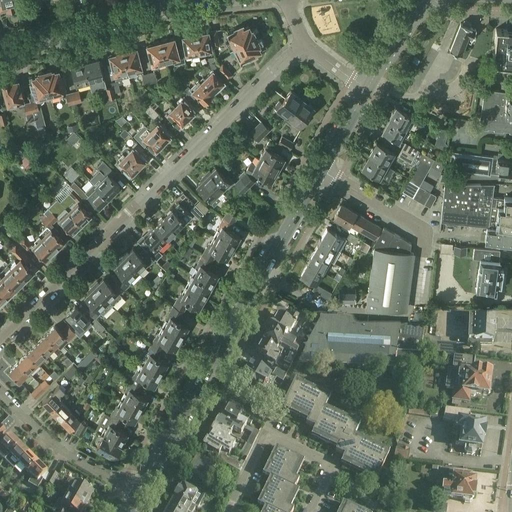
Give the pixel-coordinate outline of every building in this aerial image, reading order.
[(16,6),(15,5),(22,3),(21,0),(0,0),(0,8),(7,7),(7,9),(16,6)] [(460,23),(450,50),(461,54),(466,41),(471,43),(476,30),(471,28),(472,27),(460,23)] [(230,50),(234,47),(256,38),(252,29),(251,30),(249,26),(244,28),(243,25),(235,29),(235,30),(228,33),(231,40),(226,42),(230,50)] [(511,30),(496,28),(492,63),(511,65),(511,30)] [(218,30),(210,31),(213,46),(221,45),(218,30)] [(208,31),(196,34),(199,50),(205,48),(206,52),(212,51),(208,31)] [(192,51),(199,50),(196,34),(183,36),(186,56),(193,55),(192,51)] [(161,42),(160,42),(166,61),(174,59),(175,64),(185,61),(182,48),(177,49),(174,38),(161,42)] [(260,45),(256,38),(234,47),(241,62),(248,58),(249,59),(257,55),(256,53),(260,50),(258,46),(260,45)] [(158,63),(166,61),(160,42),(147,45),(153,69),(159,68),(158,63)] [(130,78),(137,76),(137,74),(143,72),(136,48),(123,52),(129,76),(130,78)] [(123,52),(109,55),(116,81),(118,81),(119,84),(123,83),(122,79),(129,76),(123,52)] [(106,87),(104,78),(99,58),(84,62),(89,82),(92,91),(106,87)] [(89,82),(84,62),(71,66),(76,85),(89,82)] [(201,82),(212,93),(224,82),(216,74),(219,70),(218,69),(212,62),(210,63),(206,66),(212,72),(201,82)] [(218,69),(219,70),(228,79),(233,74),(223,64),(218,69)] [(58,71),(54,72),(53,71),(45,73),(50,95),(66,91),(64,84),(65,84),(63,75),(60,76),(58,71)] [(155,71),(148,73),(151,83),(157,81),(155,71)] [(50,95),(45,74),(45,73),(36,75),(37,76),(32,78),(33,83),(30,84),(32,92),(27,93),(30,102),(34,117),(35,120),(37,128),(46,125),(40,104),(44,101),(43,97),(50,95)] [(151,83),(148,73),(142,74),(145,85),(151,83)] [(213,94),(212,93),(201,82),(199,80),(190,89),(191,90),(187,93),(194,101),(198,97),(204,103),(213,94)] [(18,81),(11,82),(2,84),(7,105),(18,102),(20,109),(24,107),(24,104),(22,95),(23,95),(21,87),(20,87),(18,81)] [(113,86),(114,92),(121,91),(119,84),(118,81),(116,81),(112,82),(113,86)] [(511,82),(502,81),(501,88),(511,90),(511,82)] [(113,86),(106,87),(109,97),(115,95),(114,92),(113,86)] [(511,132),(511,90),(483,87),(477,128),(502,132),(503,128),(508,129),(508,132),(511,132)] [(275,106),(287,116),(302,97),(292,90),(283,102),(280,100),(275,106)] [(75,103),(82,101),(79,91),(72,93),(75,103)] [(69,105),(75,103),(72,93),(66,94),(69,105)] [(184,97),(175,106),(188,119),(197,110),(191,104),(194,101),(187,93),(184,97)] [(311,113),(315,109),(313,108),(314,107),(309,102),(309,101),(309,100),(309,99),(309,98),(309,97),(308,97),(307,97),(306,97),(305,97),(303,98),(302,97),(287,116),(302,127),(306,122),(311,113)] [(145,101),(150,107),(158,114),(162,109),(151,98),(145,101)] [(34,117),(30,102),(24,104),(24,107),(28,122),(35,120),(34,117)] [(179,127),(188,119),(175,106),(166,114),(179,127)] [(154,118),(158,114),(150,107),(146,111),(154,118)] [(416,112),(413,117),(397,107),(390,119),(406,129),(410,131),(417,119),(425,124),(428,118),(416,112)] [(127,120),(122,116),(115,120),(121,125),(127,120)] [(399,141),(406,129),(390,119),(383,132),(399,141)] [(150,130),(163,143),(172,134),(159,121),(150,130)] [(256,126),(264,135),(270,129),(262,121),(256,126)] [(264,135),(256,126),(250,132),(259,140),(264,135)] [(154,152),(163,143),(150,130),(147,127),(141,133),(144,136),(141,139),(154,152)] [(124,138),(128,134),(124,129),(120,134),(124,138)] [(71,134),(77,141),(80,138),(74,131),(71,134)] [(282,136),(278,143),(290,149),(294,142),(282,136)] [(121,150),(125,155),(138,168),(147,159),(140,152),(143,149),(137,143),(131,149),(128,146),(125,146),(121,150)] [(369,155),(389,167),(389,166),(387,165),(391,159),(393,160),(396,154),(376,143),(369,155)] [(414,157),(420,161),(430,167),(431,166),(434,160),(405,143),(401,149),(414,157)] [(283,164),(282,164),(285,158),(271,150),(273,148),(267,145),(259,159),(280,170),(283,164)] [(397,156),(416,167),(417,165),(420,161),(414,157),(401,149),(397,156)] [(497,175),(501,176),(501,174),(503,174),(503,175),(507,176),(507,174),(511,175),(511,160),(509,160),(505,159),(505,155),(498,154),(498,157),(497,157),(492,156),(492,155),(452,149),(450,165),(456,165),(456,169),(490,173),(490,172),(497,173),(497,175)] [(129,176),(138,168),(125,155),(116,164),(129,176)] [(393,169),(389,167),(369,155),(362,168),(380,179),(380,177),(386,181),(393,169)] [(26,156),(20,162),(25,166),(30,160),(26,156)] [(276,176),(280,170),(259,159),(255,165),(250,162),(246,171),(266,182),(268,178),(272,180),(275,175),(276,176)] [(99,170),(89,179),(93,184),(97,187),(108,198),(120,186),(110,177),(114,173),(103,161),(96,168),(99,170)] [(420,161),(417,165),(428,171),(430,167),(420,161)] [(428,172),(428,171),(417,165),(416,167),(414,170),(425,176),(428,172)] [(216,166),(211,170),(210,169),(205,174),(221,190),(227,184),(230,186),(234,181),(228,175),(226,177),(216,166)] [(428,171),(428,172),(438,177),(441,171),(431,166),(430,167),(428,171)] [(66,172),(63,174),(71,182),(79,174),(74,169),(69,174),(66,172)] [(422,181),(425,176),(414,170),(411,175),(422,181)] [(241,178),(250,186),(255,181),(247,172),(241,178)] [(226,194),(221,190),(205,174),(201,178),(202,179),(197,184),(208,195),(206,197),(210,201),(214,205),(226,194)] [(419,186),(422,181),(411,175),(408,180),(415,184),(419,186)] [(244,192),(250,186),(241,178),(235,184),(244,192)] [(422,181),(419,186),(420,186),(426,190),(430,192),(433,185),(423,179),(422,181)] [(402,191),(408,195),(415,184),(408,180),(402,191)] [(84,200),(88,196),(84,193),(74,182),(70,186),(73,189),(83,199),(84,200)] [(486,226),(484,242),(511,245),(511,197),(504,197),(498,197),(497,205),(492,205),(494,183),(445,183),(441,220),(486,226)] [(99,207),(108,198),(97,187),(93,184),(84,193),(88,196),(99,207)] [(419,186),(415,184),(408,195),(413,198),(420,186),(419,186)] [(413,198),(419,201),(426,190),(420,186),(413,198)] [(68,193),(79,203),(83,199),(73,189),(68,193)] [(430,192),(426,190),(419,201),(425,204),(431,193),(430,192)] [(79,203),(68,193),(60,202),(81,224),(90,215),(79,203)] [(436,196),(431,193),(425,204),(430,207),(436,198),(436,196)] [(48,208),(50,211),(58,218),(55,220),(61,226),(63,225),(72,233),(81,224),(60,202),(57,199),(48,208)] [(201,200),(196,205),(205,214),(209,208),(201,200)] [(179,202),(172,210),(170,208),(167,212),(168,213),(164,217),(177,230),(186,221),(184,220),(189,215),(185,211),(186,209),(179,202)] [(201,220),(205,214),(196,205),(191,210),(201,220)] [(381,228),(360,216),(361,215),(356,213),(341,205),(334,217),(349,226),(349,225),(375,240),(381,228)] [(228,210),(224,218),(233,223),(238,216),(228,210)] [(53,223),(55,220),(58,218),(50,211),(46,215),(53,223)] [(48,227),(53,223),(46,215),(41,220),(48,227)] [(167,239),(177,230),(164,217),(163,218),(162,217),(158,220),(159,221),(154,226),(167,239)] [(216,237),(234,247),(236,248),(239,242),(237,241),(241,236),(230,230),(233,223),(224,218),(220,225),(218,229),(220,230),(216,237)] [(51,225),(46,230),(45,229),(39,235),(41,238),(54,251),(63,242),(56,234),(58,232),(51,225)] [(148,251),(155,259),(157,260),(162,254),(158,249),(167,239),(154,226),(153,227),(152,226),(148,230),(150,231),(145,236),(150,241),(144,247),(148,251)] [(380,249),(410,253),(411,243),(384,227),(373,246),(377,248),(380,249)] [(327,228),(321,240),(336,249),(343,237),(327,228)] [(359,238),(349,233),(346,239),(355,244),(359,238)] [(24,237),(19,242),(26,249),(31,244),(24,237)] [(232,254),(236,248),(234,247),(216,237),(212,243),(210,242),(208,246),(207,246),(203,254),(213,259),(217,253),(228,258),(231,253),(232,254)] [(45,260),(54,251),(41,238),(32,247),(45,260)] [(336,249),(321,240),(314,252),(330,261),(334,263),(340,251),(336,249)] [(371,245),(363,240),(359,247),(367,252),(371,245)] [(25,264),(29,261),(15,246),(10,250),(19,259),(20,259),(25,264)] [(453,254),(466,255),(467,247),(454,246),(453,254)] [(149,265),(155,259),(148,251),(142,256),(133,247),(129,252),(128,251),(123,256),(138,271),(147,263),(149,265)] [(410,253),(380,249),(377,248),(374,248),(366,308),(402,311),(410,253)] [(474,248),(473,258),(480,259),(476,290),(477,290),(476,294),(484,295),(484,297),(493,298),(494,292),(495,293),(497,281),(501,281),(501,279),(504,277),(504,274),(502,271),(503,269),(498,269),(499,261),(498,261),(499,250),(474,248)] [(314,252),(307,263),(323,273),(330,261),(314,252)] [(208,268),(213,259),(203,254),(199,261),(196,267),(198,268),(194,275),(192,273),(192,274),(214,286),(217,281),(215,280),(219,274),(208,268)] [(129,280),(138,271),(123,256),(118,260),(119,261),(115,266),(123,274),(118,280),(123,285),(126,288),(132,282),(129,280)] [(19,259),(11,268),(24,281),(33,272),(25,264),(20,259),(19,259)] [(312,290),(328,299),(332,293),(317,284),(323,273),(307,263),(300,276),(315,284),(312,290)] [(0,272),(0,275),(14,290),(24,281),(11,268),(8,265),(0,272)] [(337,272),(342,275),(345,269),(340,267),(337,272)] [(214,287),(214,286),(192,274),(189,279),(191,280),(188,286),(208,297),(211,292),(209,291),(212,286),(214,287)] [(0,294),(5,299),(14,290),(0,275),(0,294)] [(126,288),(123,285),(118,280),(112,286),(104,277),(99,282),(98,281),(93,285),(108,301),(113,305),(122,297),(119,295),(126,288)] [(100,310),(108,301),(93,285),(88,290),(90,291),(85,296),(93,304),(88,310),(96,318),(102,312),(100,310)] [(178,297),(174,304),(185,309),(189,302),(199,308),(202,302),(204,303),(208,297),(188,286),(184,293),(182,292),(178,298),(178,297)] [(338,288),(339,302),(361,302),(361,295),(355,295),(355,288),(338,288)] [(75,306),(66,315),(80,330),(89,320),(75,306)] [(164,327),(182,338),(184,339),(187,333),(185,332),(189,326),(178,320),(183,312),(173,306),(168,314),(169,314),(166,320),(168,321),(164,327)] [(273,320),(274,324),(268,334),(298,351),(301,345),(288,338),(287,339),(285,338),(288,332),(290,333),(294,326),(295,326),(295,325),(298,320),(293,317),(290,322),(279,316),(274,317),(273,320)] [(470,317),(469,345),(471,348),(476,348),(478,345),(492,345),(492,342),(494,342),(495,318),(470,317)] [(91,323),(99,331),(103,327),(95,319),(91,323)] [(424,328),(320,321),(300,364),(394,370),(418,372),(420,354),(423,337),(424,328)] [(56,345),(65,336),(69,340),(76,332),(68,324),(61,331),(55,325),(46,334),(56,345)] [(181,344),(184,339),(182,338),(164,327),(160,334),(158,333),(156,338),(155,337),(151,344),(162,350),(165,343),(176,349),(179,343),(181,344)] [(47,354),(56,345),(46,334),(37,344),(47,354)] [(283,363),(291,366),(298,351),(268,334),(262,344),(258,345),(257,348),(258,352),(257,352),(268,359),(267,361),(275,366),(283,353),(279,350),(281,346),(291,352),(287,359),(285,358),(283,363)] [(440,338),(423,337),(420,354),(455,357),(456,343),(440,342),(440,338)] [(38,363),(47,354),(37,344),(28,352),(38,363)] [(157,357),(162,350),(151,344),(147,351),(148,351),(145,356),(147,357),(143,364),(163,376),(166,370),(165,369),(168,363),(157,357)] [(29,372),(38,363),(28,352),(18,362),(29,372)] [(68,366),(73,361),(68,357),(63,361),(68,366)] [(475,359),(455,357),(454,368),(460,369),(460,373),(459,372),(458,374),(460,374),(459,381),(465,382),(464,390),(454,389),(452,406),(457,407),(458,401),(469,403),(469,397),(473,397),(475,396),(476,393),(488,395),(491,374),(474,372),(475,359)] [(77,365),(81,370),(86,365),(82,360),(77,365)] [(20,382),(29,372),(18,362),(9,371),(20,382)] [(160,381),(163,376),(143,364),(140,370),(138,369),(135,374),(134,374),(130,381),(141,387),(144,380),(155,386),(158,380),(160,381)] [(69,378),(77,369),(73,365),(65,374),(69,378)] [(276,380),(250,365),(245,374),(243,372),(240,377),(242,378),(241,380),(249,385),(249,386),(253,389),(254,387),(267,395),(276,380)] [(59,375),(55,370),(50,375),(55,379),(59,375)] [(283,383),(286,375),(276,370),(272,377),(276,379),(283,383)] [(50,375),(46,371),(42,375),(45,379),(50,375)] [(75,381),(81,385),(84,380),(79,376),(75,381)] [(50,384),(45,379),(41,383),(40,384),(45,389),(50,384)] [(123,400),(141,410),(143,411),(146,405),(144,404),(147,399),(137,393),(141,387),(130,381),(127,387),(125,392),(127,393),(123,400)] [(336,452),(342,455),(345,457),(342,461),(378,478),(389,455),(351,436),(356,426),(322,409),(327,398),(294,383),(283,406),(309,418),(306,425),(315,429),(313,434),(339,446),(336,452)] [(45,389),(40,384),(31,393),(36,398),(45,389)] [(42,402),(51,411),(61,401),(57,397),(64,389),(59,385),(42,402)] [(91,403),(86,400),(83,405),(89,408),(91,403)] [(139,417),(143,411),(141,410),(123,400),(119,406),(117,405),(114,410),(110,416),(121,422),(124,416),(134,422),(137,416),(139,417)] [(70,410),(61,401),(51,411),(60,420),(70,410)] [(456,436),(456,440),(455,446),(465,447),(464,452),(466,455),(472,456),(475,453),(476,449),(481,449),(483,439),(484,440),(485,429),(484,429),(485,425),(478,424),(478,420),(471,419),(470,423),(469,422),(470,413),(410,404),(408,415),(443,420),(443,421),(458,423),(457,428),(453,428),(452,435),(456,436)] [(222,410),(223,412),(222,413),(223,413),(221,416),(244,429),(247,424),(250,426),(253,421),(227,405),(226,406),(224,407),(222,410)] [(70,410),(60,420),(74,434),(75,433),(82,422),(70,410)] [(117,428),(121,422),(110,416),(105,412),(95,430),(97,431),(103,435),(113,440),(121,445),(124,444),(126,441),(125,438),(127,434),(117,428)] [(241,435),(244,429),(221,416),(219,420),(217,419),(213,425),(231,435),(233,431),(241,435)] [(82,422),(75,433),(82,436),(88,426),(82,422)] [(231,435),(213,425),(209,432),(211,433),(209,437),(216,440),(232,450),(235,444),(228,440),(231,435)] [(121,446),(121,445),(113,440),(103,435),(97,431),(91,443),(103,449),(102,451),(107,455),(113,458),(117,452),(120,451),(122,448),(121,446)] [(247,444),(252,447),(257,436),(252,434),(252,433),(247,444)] [(0,453),(0,455),(5,461),(20,445),(11,436),(0,446),(0,452),(1,453),(0,453)] [(209,437),(207,441),(204,442),(202,445),(203,447),(201,451),(240,473),(242,467),(232,461),(226,457),(227,455),(229,456),(232,450),(216,440),(209,437)] [(246,444),(240,455),(247,459),(252,447),(247,444),(246,444)] [(29,455),(20,445),(5,461),(14,470),(19,465),(29,455)] [(268,506),(265,511),(292,511),(294,510),(287,507),(295,490),(299,481),(293,477),(301,460),(278,449),(266,473),(273,476),(261,503),(268,506)] [(394,449),(392,460),(407,462),(409,451),(394,449)] [(38,464),(29,455),(19,465),(28,474),(38,464)] [(196,460),(195,460),(193,459),(190,464),(192,466),(188,473),(207,483),(209,480),(217,485),(222,476),(214,472),(216,469),(198,459),(196,460)] [(41,479),(47,473),(38,464),(28,474),(33,479),(28,484),(38,490),(43,481),(41,479)] [(454,485),(446,484),(444,486),(443,493),(445,496),(445,498),(463,500),(463,502),(465,504),(470,504),(472,503),(473,499),(474,499),(475,489),(474,489),(475,482),(470,481),(471,478),(463,477),(463,472),(450,470),(449,476),(455,477),(454,485)] [(52,473),(46,483),(53,487),(59,477),(52,473)] [(90,500),(94,493),(83,486),(82,488),(72,483),(69,489),(72,490),(68,496),(87,506),(87,505),(89,505),(91,502),(90,500)] [(191,487),(189,490),(181,485),(175,497),(196,509),(198,510),(206,495),(191,487)] [(86,507),(87,506),(68,496),(65,502),(63,501),(60,506),(59,505),(56,511),(69,511),(70,511),(71,511),(84,511),(85,511),(87,509),(86,507)] [(193,511),(196,509),(175,497),(168,508),(175,511),(193,511)]
